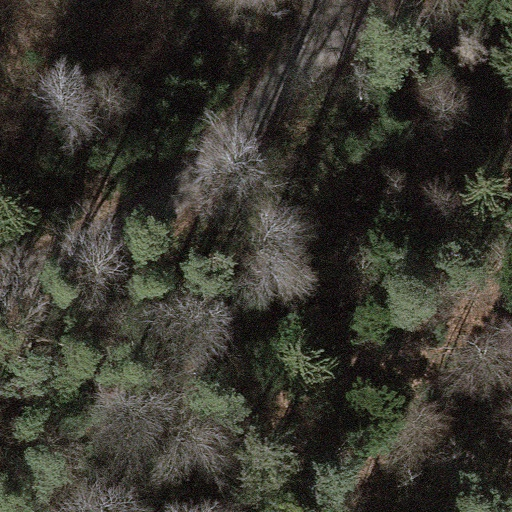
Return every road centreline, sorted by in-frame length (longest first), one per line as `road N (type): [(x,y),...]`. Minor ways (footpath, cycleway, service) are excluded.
road 1 (track): [(0,299),(143,245),(296,91),(356,0)]
road 2 (track): [(393,0),(511,45)]
